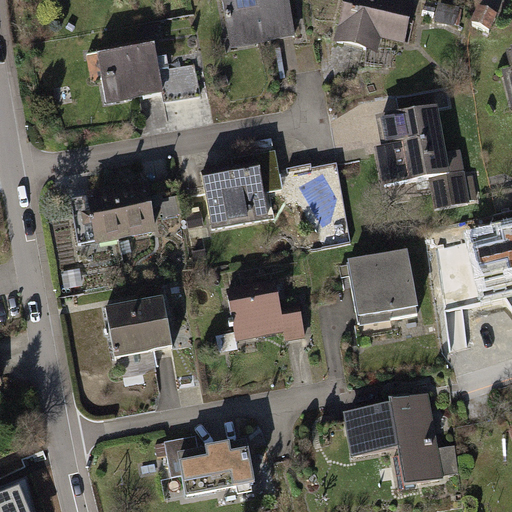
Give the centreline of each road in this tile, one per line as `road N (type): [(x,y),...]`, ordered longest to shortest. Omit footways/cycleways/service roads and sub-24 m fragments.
road 1 (residential): [(12,170),(314,118)]
road 2 (residential): [(344,393),(60,439)]
road 3 (residential): [(12,170),(60,439)]
